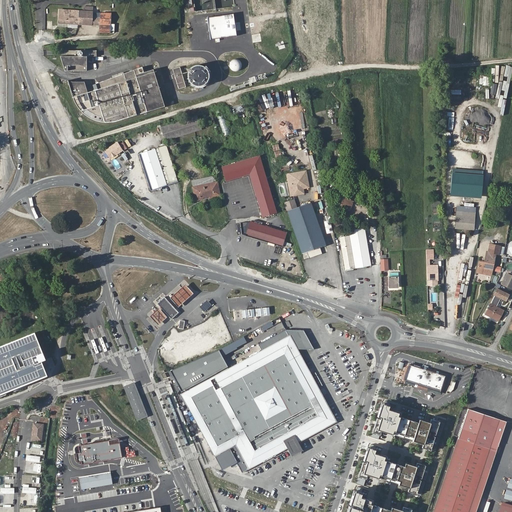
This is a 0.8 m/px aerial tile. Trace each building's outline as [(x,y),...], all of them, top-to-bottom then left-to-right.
[(93,7),(84,6),(83,11),(59,10),(59,24),(92,26),(92,25),(100,25),(99,32),(110,33),(111,23),(100,22),(101,13),(93,13),(93,7)] [(100,22),(111,23),(111,14),(101,13),(100,22)] [(97,51),(63,52),(64,58),(59,58),(64,73),(85,72),(85,57),(98,57),(97,51)] [(241,70),(242,60),(231,59),(230,70),(241,70)] [(181,66),(173,68),(178,89),(187,86),(181,66)] [(191,85),(194,86),(198,87),(201,86),(205,84),(207,81),(208,78),(208,74),(207,71),(205,69),(202,67),(199,66),(196,66),(192,67),(190,69),(188,72),(187,75),(187,79),(188,82),(191,85)] [(83,83),(67,84),(72,99),(75,106),(77,109),(82,114),(85,117),(93,121),(97,122),(101,124),(108,124),(112,123),(115,123),(164,107),(152,70),(143,73),(141,68),(92,86),(93,91),(87,94),(83,83)] [(468,83),(468,73),(460,73),(460,83),(468,83)] [(222,136),(229,135),(224,108),(216,109),(222,136)] [(200,129),(196,114),(160,126),(162,129),(165,140),(200,129)] [(117,140),(105,149),(111,157),(123,149),(117,140)] [(156,150),(167,185),(178,182),(167,146),(156,150)] [(151,190),(167,185),(156,150),(139,155),(151,190)] [(259,157),(221,168),(225,182),(249,174),(262,218),(276,213),(259,157)] [(502,184),(511,186),(511,179),(511,167),(506,167),(502,184)] [(310,188),(307,171),(289,174),(292,191),(303,189),(310,188)] [(482,175),(452,173),(450,193),(481,195),(482,175)] [(292,191),(289,174),(286,175),(290,197),(304,194),(303,189),(292,191)] [(192,181),(193,188),(217,183),(215,175),(192,181)] [(217,183),(193,188),(196,201),(203,200),(203,198),(220,194),(217,183)] [(336,195),(333,203),(346,208),(349,200),(336,195)] [(293,200),(283,203),(286,213),(296,209),(293,200)] [(325,246),(310,204),(296,209),(286,213),(301,254),(325,246)] [(453,226),(461,227),(462,223),(468,224),(468,227),(473,228),(474,212),(455,210),(453,226)] [(239,223),(241,234),(282,246),(286,233),(249,222),(239,223)] [(357,267),(371,265),(364,227),(349,230),(350,235),(357,267)] [(357,267),(350,235),(340,237),(346,269),(357,267)] [(485,264),(479,262),(477,273),(481,274),(481,272),(490,273),(492,265),(493,265),(495,255),(498,255),(500,247),(490,245),(488,253),(487,253),(485,264)] [(429,265),(427,265),(427,286),(438,286),(437,265),(429,265)] [(511,285),(511,275),(505,272),(500,283),(511,288),(511,285)] [(388,277),(389,287),(399,287),(398,276),(388,277)] [(180,294),(170,303),(178,314),(189,304),(197,296),(188,286),(180,294)] [(495,295),(485,313),(499,320),(504,311),(496,307),(501,298),(507,300),(510,295),(497,289),(494,295),(495,295)] [(156,303),(160,307),(162,310),(167,316),(171,321),(178,314),(170,303),(164,296),(156,303)] [(255,310),(243,311),(244,319),(256,318),(271,316),(270,308),(255,310)] [(167,316),(162,310),(156,315),(148,322),(157,332),(164,327),(171,321),(167,316)] [(34,332),(0,345),(0,393),(13,388),(34,380),(45,376),(39,362),(42,361),(45,359),(34,332)] [(293,345),(297,351),(310,350),(320,350),(311,334),(300,334),(287,334),(264,346),(266,350),(287,340),(290,338),(293,345)] [(172,346),(174,350),(163,354),(166,364),(216,347),(212,335),(184,345),(183,342),(172,346)] [(227,367),(186,392),(190,399),(186,401),(212,453),(234,442),(243,438),(251,453),(242,458),(248,469),(286,449),(285,447),(295,441),(296,444),(334,424),(328,413),(318,418),(312,404),(321,399),(297,351),(293,345),(290,347),(287,340),(266,350),(227,367)] [(186,392),(227,367),(219,350),(171,371),(176,380),(182,394),(186,392)] [(446,379),(410,367),(405,379),(404,382),(440,394),(446,379)] [(133,385),(126,388),(138,419),(145,416),(133,385)] [(325,406),(321,399),(312,404),(318,418),(328,413),(325,406)] [(390,408),(382,405),(372,434),(380,436),(382,433),(424,447),(422,450),(431,453),(441,425),(432,422),(430,426),(420,422),(419,426),(401,420),(402,416),(389,412),(390,408)] [(432,511),(468,511),(490,450),(497,452),(507,423),(468,409),(432,511)] [(33,422),(31,439),(42,441),(44,424),(33,422)] [(110,442),(108,436),(72,444),(77,467),(124,457),(120,440),(110,442)] [(243,438),(234,442),(238,450),(242,458),(251,453),(243,438)] [(298,447),(296,444),(295,441),(285,447),(286,449),(288,452),(290,456),(300,451),(298,447)] [(234,442),(212,453),(217,462),(221,469),(230,464),(236,475),(248,469),(242,458),(234,442)] [(377,452),(368,450),(359,478),(367,481),(368,477),(410,491),(409,495),(418,498),(427,469),(418,466),(417,470),(406,467),(405,470),(387,464),(388,461),(375,456),(377,452)] [(490,450),(468,511),(475,511),(497,452),(490,450)] [(290,463),(294,460),(293,457),(282,463),(285,468),(291,465),(290,463)] [(81,474),(82,478),(84,490),(90,489),(115,485),(112,469),(81,474)] [(362,495),(353,492),(346,511),(411,511),(412,511),(403,508),(401,511),(399,511),(391,509),(390,511),(388,511),(372,507),(373,503),(360,499),(362,495)] [(511,511),(511,505),(502,503),(499,511),(511,511)]
